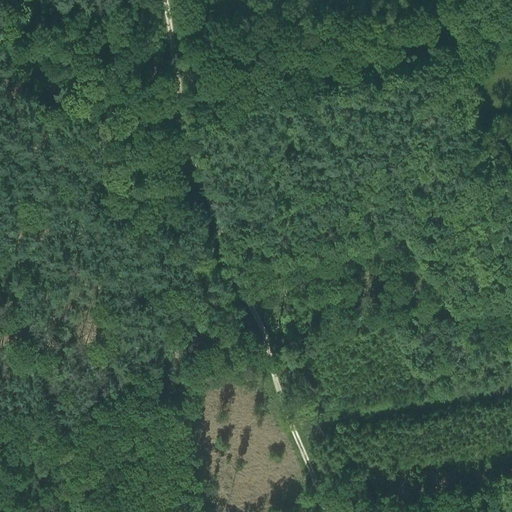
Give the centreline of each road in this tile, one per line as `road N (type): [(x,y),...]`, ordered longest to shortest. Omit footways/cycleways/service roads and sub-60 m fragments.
road 1 (track): [(164,0),(180,115),(203,191),(324,511)]
road 2 (track): [(0,222),(72,427),(265,346)]
road 3 (track): [(203,191),(466,122)]
